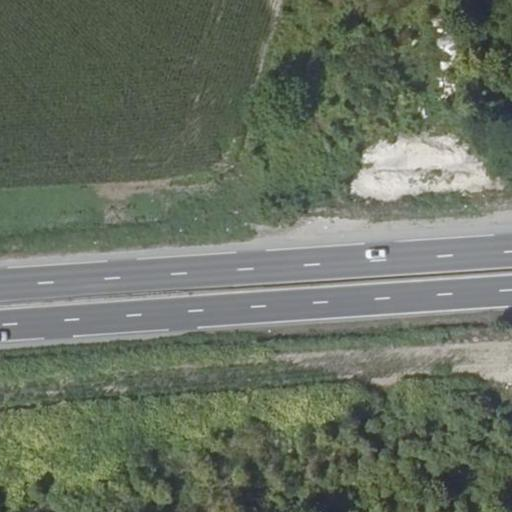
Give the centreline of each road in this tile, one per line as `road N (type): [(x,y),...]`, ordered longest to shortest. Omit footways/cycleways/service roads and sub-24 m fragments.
road 1 (trunk): [(0,327),(511,292)]
road 2 (trunk): [(511,253),(0,287)]
